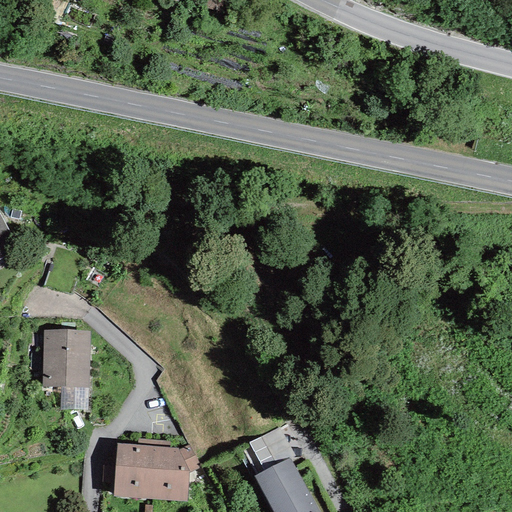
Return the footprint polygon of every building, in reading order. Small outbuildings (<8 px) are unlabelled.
[(0,215),(0,258),(8,255),(3,245),(13,240),(0,215)] [(89,332),(43,331),(42,387),(61,388),(88,389),(89,332)] [(60,410),(87,410),(88,389),(61,388),(60,410)] [(282,425),(250,438),(261,465),(293,452),(282,425)] [(137,445),(170,447),(170,441),(137,438),(137,445)] [(113,496),(149,499),(153,446),(137,445),(117,443),(113,496)] [(170,447),(153,446),(149,499),(186,502),(188,472),(200,467),(189,445),(183,448),(170,447)] [(318,511),(289,458),(254,476),(272,511),(318,511)]
